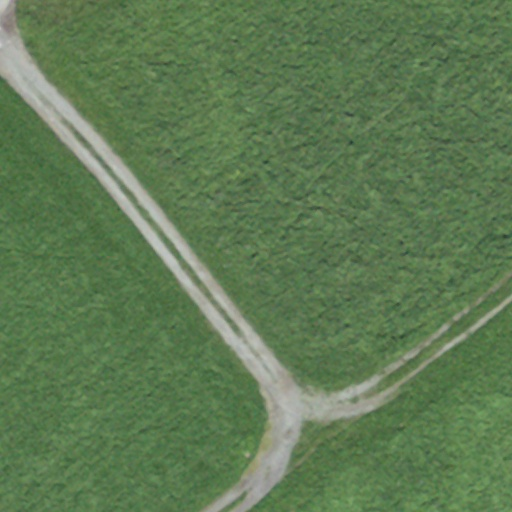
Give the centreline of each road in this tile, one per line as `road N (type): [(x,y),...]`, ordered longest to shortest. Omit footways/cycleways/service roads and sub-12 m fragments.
road 1 (track): [(295,410),(24,78),(0,38)]
road 2 (track): [(295,410),(354,402),(511,282)]
road 3 (track): [(216,511),(248,486),(295,410)]
